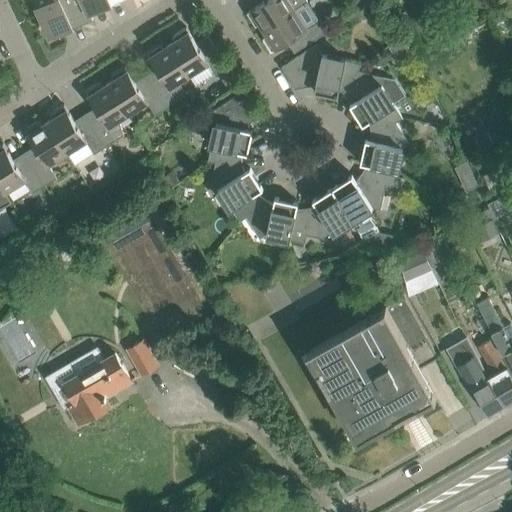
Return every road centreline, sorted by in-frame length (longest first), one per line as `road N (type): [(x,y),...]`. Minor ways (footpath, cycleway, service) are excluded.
road 1 (residential): [(284,117),(308,108),(341,125),(349,148),(334,179),(313,188),(279,175),(269,151),(275,126)]
road 2 (residential): [(350,511),(511,424)]
road 3 (residential): [(37,88),(173,0)]
road 4 (residential): [(284,117),(214,0)]
